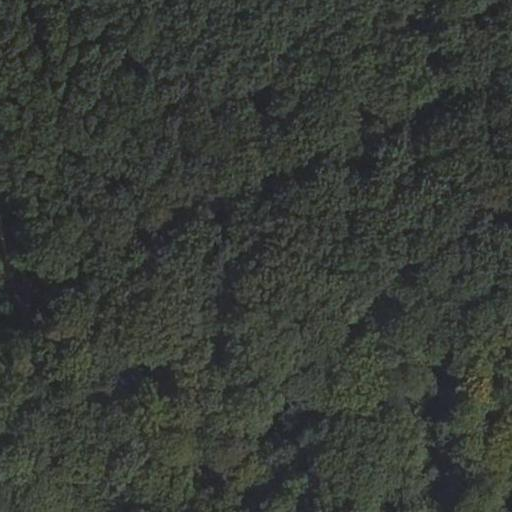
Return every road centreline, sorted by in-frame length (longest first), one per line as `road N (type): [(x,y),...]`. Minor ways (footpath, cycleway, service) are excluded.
road 1 (track): [(0,14),(76,313)]
road 2 (track): [(76,313),(127,511)]
